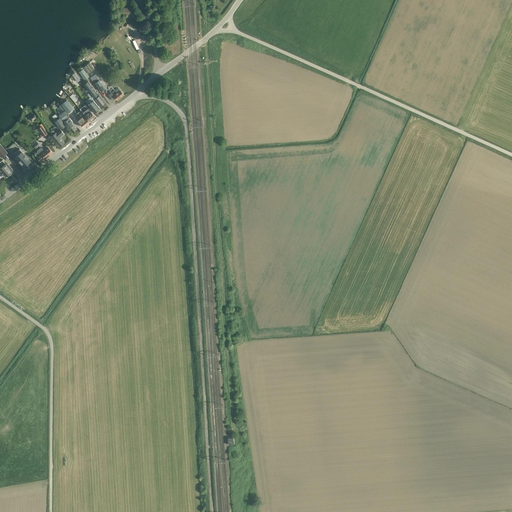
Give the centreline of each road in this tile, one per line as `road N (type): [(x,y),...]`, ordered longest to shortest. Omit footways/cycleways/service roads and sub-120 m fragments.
road 1 (track): [(235,441),(205,38)]
road 2 (unclassified): [(511,154),(233,30)]
road 3 (unclassified): [(50,511),(49,337),(0,296)]
road 4 (unclassified): [(157,75),(0,201)]
